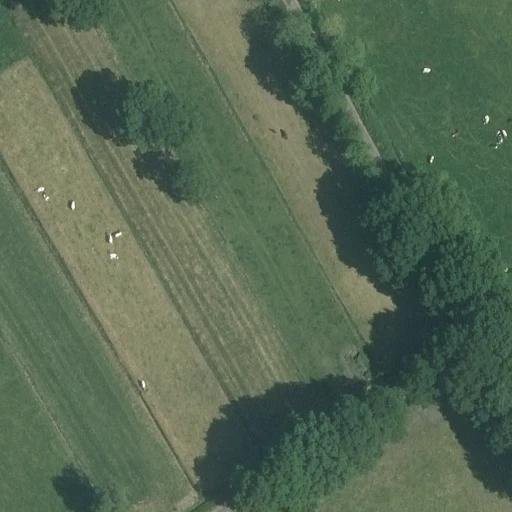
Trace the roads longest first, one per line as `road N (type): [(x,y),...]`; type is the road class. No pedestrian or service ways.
road 1 (unclassified): [(511,409),(285,0)]
road 2 (track): [(473,341),(225,511)]
